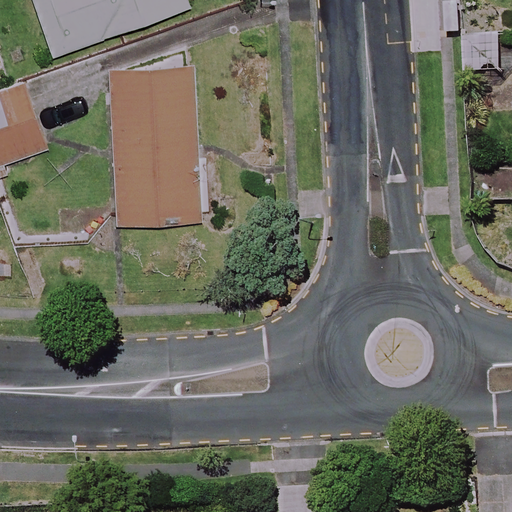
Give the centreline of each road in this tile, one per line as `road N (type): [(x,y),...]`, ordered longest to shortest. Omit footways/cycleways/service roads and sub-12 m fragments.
road 1 (residential): [(331,370),(265,384),(0,390)]
road 2 (residential): [(391,286),(362,0)]
road 3 (residential): [(456,376),(430,407),(391,417),(354,403),(331,370)]
road 4 (residential): [(391,286),(433,298),(448,314),(458,333),(456,376)]
